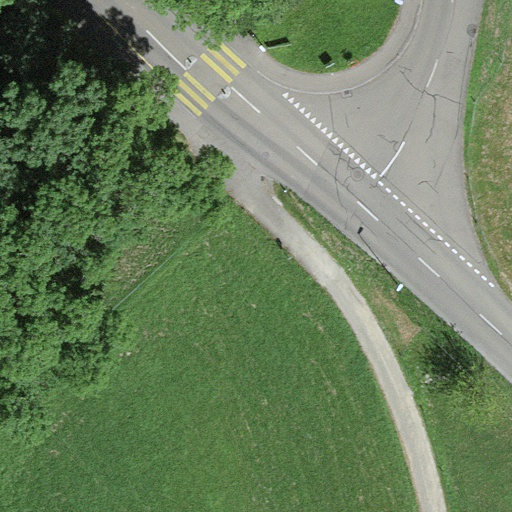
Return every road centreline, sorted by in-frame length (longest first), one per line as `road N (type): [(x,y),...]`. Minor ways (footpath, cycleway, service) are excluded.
road 1 (track): [(253,115),(246,172),(348,302),(405,415),(431,511)]
road 2 (tertiary): [(361,204),(125,0)]
road 3 (residential): [(454,0),(416,120),(361,204)]
road 4 (tertiary): [(511,341),(361,204)]
